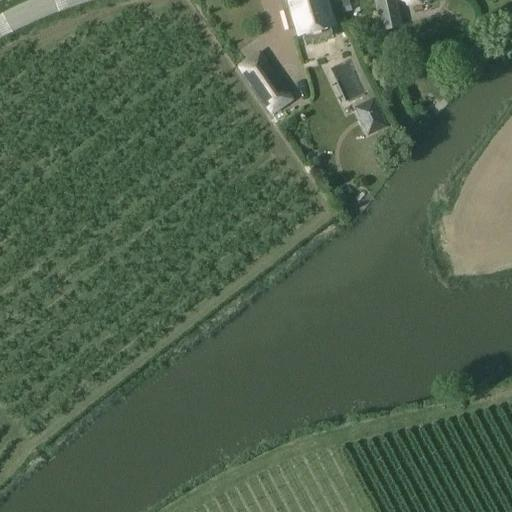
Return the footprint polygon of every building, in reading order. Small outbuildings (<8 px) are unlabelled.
[(300,39),(303,38),(306,47),(333,39),(331,30),(335,29),(326,0),(288,0),(292,12),(286,14),(291,33),(298,31),(300,39)] [(339,0),(343,14),(351,11),(350,7),(348,0),(339,0)] [(381,33),(403,29),(397,0),(380,0),(374,1),(381,33)] [(260,51),(237,67),(272,118),(294,101),(260,51)] [(369,135),(388,126),(375,99),(356,108),(369,135)]
